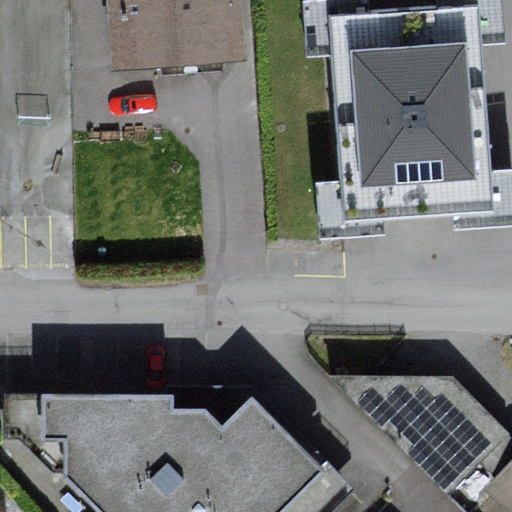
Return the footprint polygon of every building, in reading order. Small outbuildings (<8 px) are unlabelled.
[(251,0),(116,0),(124,74),(257,66),(251,0)] [(316,182),(320,238),(384,234),(382,217),(444,212),(453,231),(511,226),(511,169),(490,171),(481,40),(500,39),(497,0),(442,0),(444,10),(368,16),(367,0),(325,0),(306,1),(310,58),(331,56),(339,180),(316,182)] [(511,443),(458,384),(330,381),(455,511),(485,511),(511,475),(511,443)] [(176,402),(9,399),(16,438),(94,511),(347,511),(359,499),(258,396),(189,390),(176,402)] [(511,511),(511,476),(495,500),(509,511),(511,511)]
